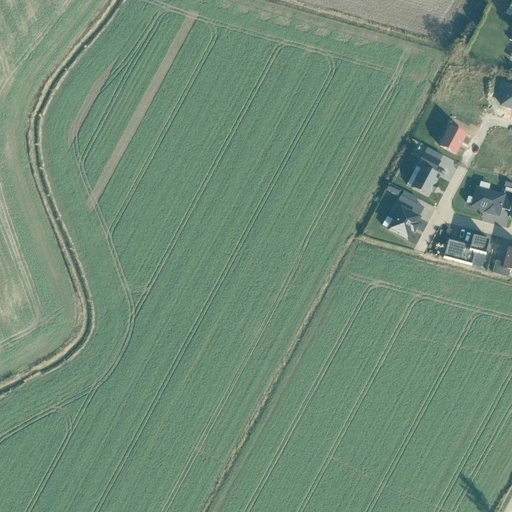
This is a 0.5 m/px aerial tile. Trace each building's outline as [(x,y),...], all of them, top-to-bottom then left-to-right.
[(511,88),(505,87),(500,106),(511,109),(511,88)] [(444,121),(451,124),(454,117),(448,114),(444,121)] [(438,146),(454,154),(465,135),(449,126),(438,146)] [(511,138),(499,135),(494,152),(511,156),(511,138)] [(438,165),(422,157),(415,170),(418,172),(432,178),(438,165)] [(432,178),(418,172),(407,194),(425,203),(436,180),(432,178)] [(503,199),(474,192),(469,212),(482,215),(481,218),(497,222),(499,213),(503,199)] [(507,215),(511,198),(504,196),(503,199),(499,213),(507,215)] [(419,212),(399,201),(392,212),(396,214),(413,224),(419,212)] [(413,224),(396,214),(384,236),(403,246),(415,224),(413,224)] [(480,262),(485,243),(469,239),(467,248),(464,258),(471,260),(480,262)] [(467,248),(446,242),(441,262),(468,269),(471,260),(464,258),(467,248)] [(511,253),(507,252),(504,269),(502,277),(511,279),(511,253)] [(504,269),(492,265),(488,277),(500,280),(502,277),(504,269)]
